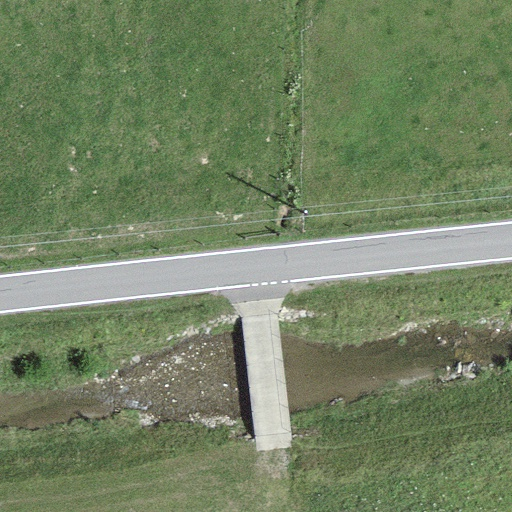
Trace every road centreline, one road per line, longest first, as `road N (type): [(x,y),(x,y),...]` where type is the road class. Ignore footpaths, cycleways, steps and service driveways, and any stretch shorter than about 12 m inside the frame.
road 1 (tertiary): [(511,244),(0,296)]
road 2 (track): [(255,270),(277,511)]
